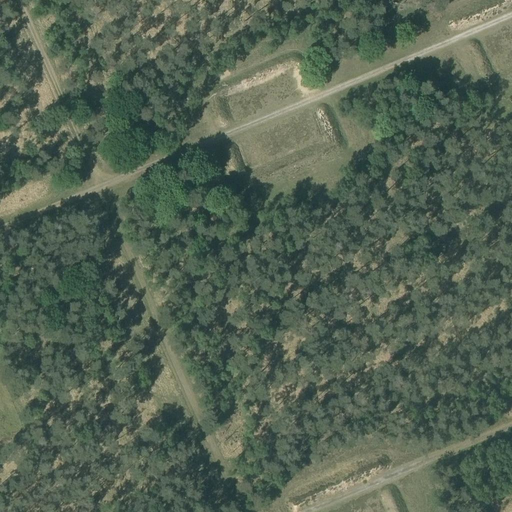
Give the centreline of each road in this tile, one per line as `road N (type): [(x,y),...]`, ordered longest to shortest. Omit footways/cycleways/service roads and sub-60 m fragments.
road 1 (track): [(511,8),(0,229)]
road 2 (track): [(511,429),(314,511)]
